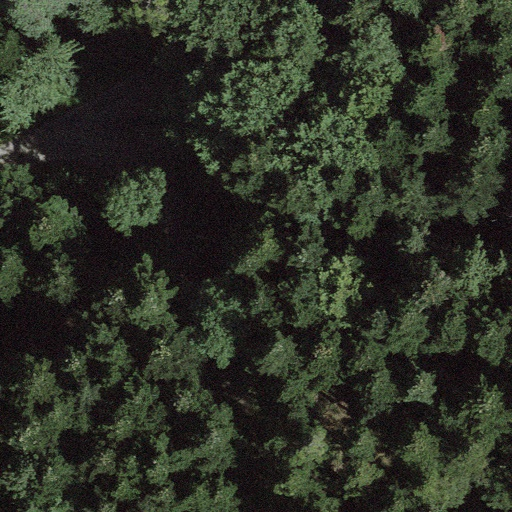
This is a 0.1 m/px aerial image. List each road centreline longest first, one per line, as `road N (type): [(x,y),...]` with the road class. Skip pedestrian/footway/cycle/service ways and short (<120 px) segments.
road 1 (track): [(121,87),(267,511)]
road 2 (track): [(271,0),(121,87)]
road 3 (track): [(121,87),(0,163)]
